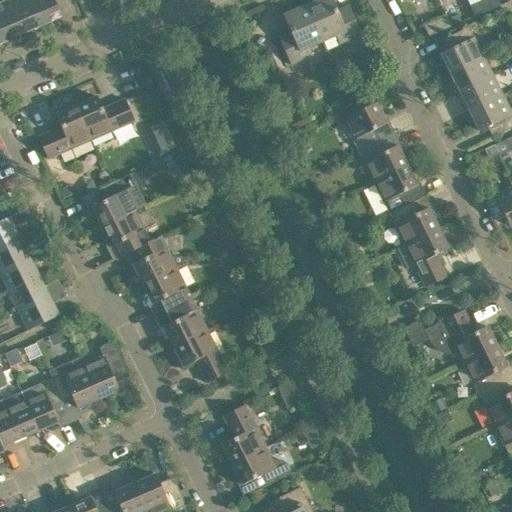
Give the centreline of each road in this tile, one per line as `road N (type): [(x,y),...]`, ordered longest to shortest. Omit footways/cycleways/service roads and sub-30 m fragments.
road 1 (residential): [(170,418),(126,326),(98,302),(0,113)]
road 2 (residential): [(500,271),(403,83),(400,50),(375,0)]
road 3 (residential): [(0,493),(170,418)]
